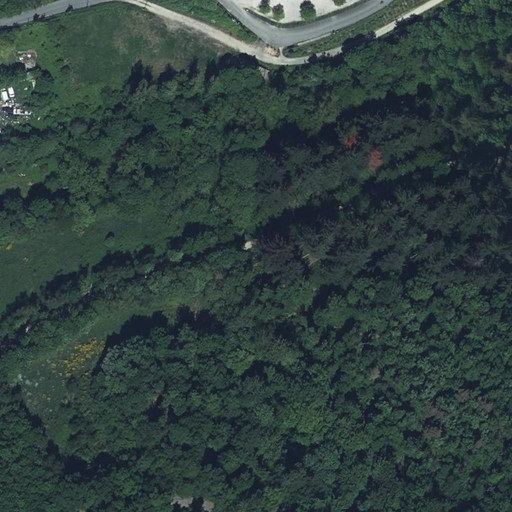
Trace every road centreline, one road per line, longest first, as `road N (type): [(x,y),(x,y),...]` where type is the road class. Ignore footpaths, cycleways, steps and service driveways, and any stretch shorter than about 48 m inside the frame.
road 1 (track): [(0,346),(92,292),(255,241),(434,163),(511,143)]
road 2 (track): [(132,0),(290,64),(360,46),(438,0)]
